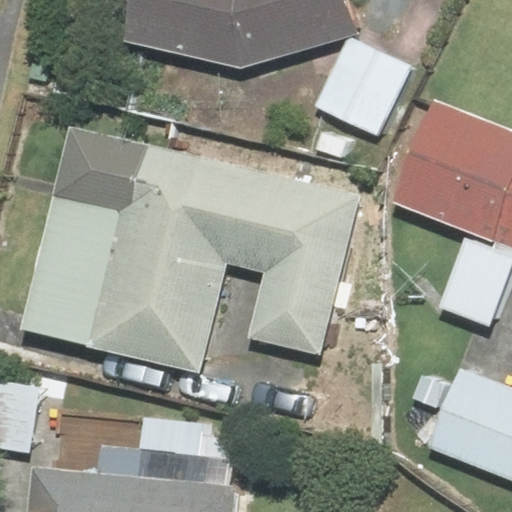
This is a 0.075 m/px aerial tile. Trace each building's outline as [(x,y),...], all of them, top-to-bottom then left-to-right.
[(379,31),(369,0),(158,0),(149,39),(265,69),(379,31)] [(420,68),(364,40),(332,103),(388,132),(420,68)] [(511,119),(454,97),(413,200),(511,238),(511,119)] [(378,192),(96,125),(79,194),(145,209),(112,346),(223,372),(249,261),(284,269),(268,337),(339,354),(378,192)] [(511,380),(474,366),(442,447),(511,474),(511,380)] [(54,386),(0,382),(0,444),(50,448),(54,386)] [(256,511),(259,484),(54,465),(49,511),(256,511)]
